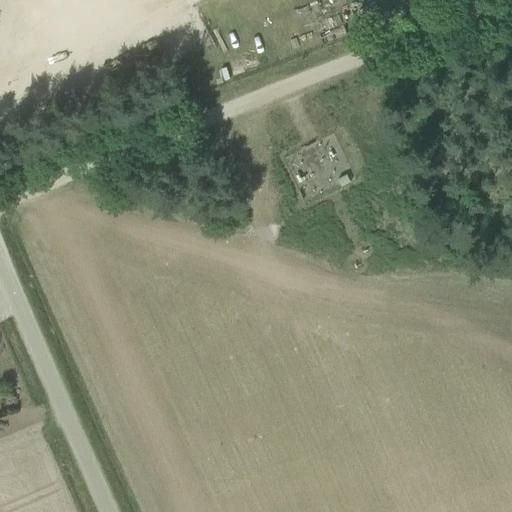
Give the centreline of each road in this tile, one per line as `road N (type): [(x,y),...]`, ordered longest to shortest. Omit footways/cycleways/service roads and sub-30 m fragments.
road 1 (unclassified): [(511,15),(0,194)]
road 2 (unclassified): [(108,511),(0,261)]
